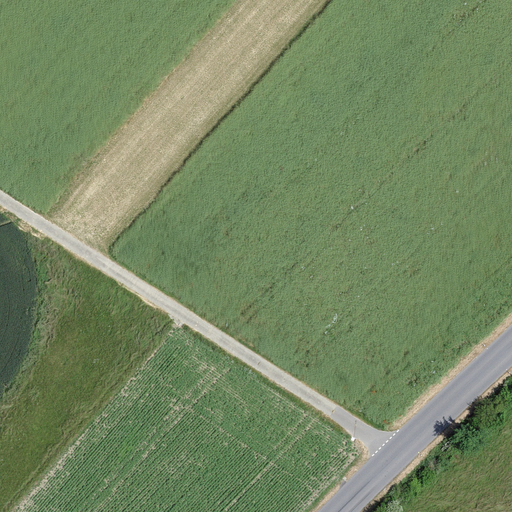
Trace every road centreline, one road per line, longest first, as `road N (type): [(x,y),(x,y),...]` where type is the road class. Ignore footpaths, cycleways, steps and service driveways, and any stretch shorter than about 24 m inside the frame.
road 1 (track): [(399,457),(0,200)]
road 2 (tertiary): [(511,353),(346,511)]
